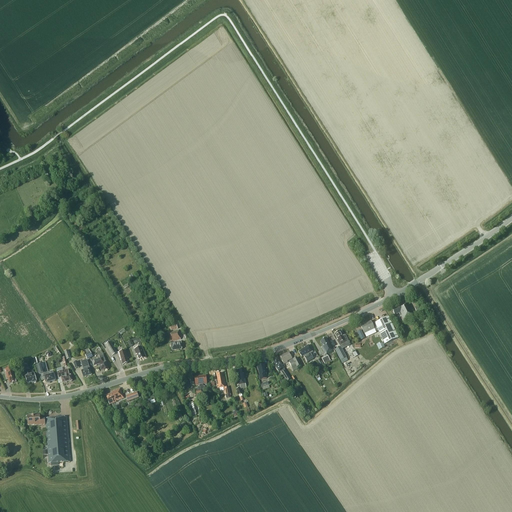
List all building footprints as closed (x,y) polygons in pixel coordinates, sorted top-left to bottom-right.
[(415,316),(408,302),(400,306),(392,310),(395,316),(399,313),(403,321),(415,316)] [(375,329),(375,331),(378,330),(385,345),(398,338),(388,317),(375,324),(375,325),(373,326),(371,322),(361,326),(364,334),(375,329)] [(181,340),(178,331),(168,333),(170,342),(181,340)] [(344,336),(341,331),(335,334),(338,340),(337,340),(340,346),(349,341),(345,335),(344,336)] [(322,348),(325,355),(332,351),(329,345),(330,345),(327,339),(320,342),(323,347),(322,348)] [(105,345),(112,356),(117,353),(110,342),(105,345)] [(171,343),(172,351),(182,350),(181,342),(171,343)] [(382,342),(377,345),(379,351),(385,348),(382,342)] [(313,352),(309,346),(304,348),(305,349),(298,352),(301,357),(305,355),(306,356),(304,357),(307,362),(313,359),(310,354),(313,352)] [(137,355),(139,360),(146,358),(142,347),(134,349),(136,355),(137,355)] [(346,358),(340,347),(335,350),(341,361),(346,358)] [(93,357),(88,348),(83,351),(88,360),(93,357)] [(119,356),(120,360),(121,360),(123,365),(127,364),(127,363),(129,362),(128,359),(127,353),(126,351),(118,353),(119,356)] [(292,359),(289,353),(280,357),(284,364),(288,362),(287,361),(292,359)] [(104,371),(108,370),(105,358),(96,361),(95,360),(92,361),(94,366),(99,365),(101,370),(103,370),(104,371)] [(289,362),(293,371),(298,369),(297,368),(301,366),(297,358),(290,361),(290,362),(289,362)] [(277,368),(276,368),(279,373),(280,372),(281,373),(287,382),(292,379),(289,374),(286,370),(285,371),(284,369),(285,369),(279,359),(273,363),(276,367),(277,368)] [(81,371),(83,378),(92,375),(87,360),(81,362),(84,370),(81,371)] [(44,374),(47,384),(55,381),(53,372),(46,374),(44,364),(37,365),(40,375),(44,374)] [(267,374),(264,365),(258,367),(260,376),(259,376),(260,380),(267,378),(266,374),(267,374)] [(8,379),(10,384),(17,382),(14,372),(15,372),(13,368),(4,370),(7,379),(8,379)] [(30,370),(25,371),(26,377),(28,384),(32,383),(32,384),(36,383),(36,382),(34,374),(34,373),(31,374),(30,370)] [(68,370),(57,373),(59,379),(61,378),(63,384),(72,381),(71,375),(69,376),(68,370)] [(242,374),(242,371),(236,372),(237,378),(236,378),(238,386),(240,386),(246,384),(244,374),(242,374)] [(224,377),(223,377),(222,374),(217,375),(218,381),(216,381),(218,389),(226,388),(224,377)] [(203,387),(203,385),(207,384),(206,376),(194,378),(195,385),(200,385),(199,387),(198,387),(198,391),(196,391),(196,396),(202,395),(201,390),(205,390),(205,386),(203,387)] [(124,399),(120,388),(112,392),(112,394),(106,396),(110,405),(113,404),(113,403),(124,399)] [(137,392),(126,396),(128,401),(138,398),(137,392)] [(40,420),(39,416),(28,417),(28,426),(35,425),(35,426),(45,425),(44,419),(40,420)] [(49,464),(70,462),(67,418),(46,419),(49,464)]
